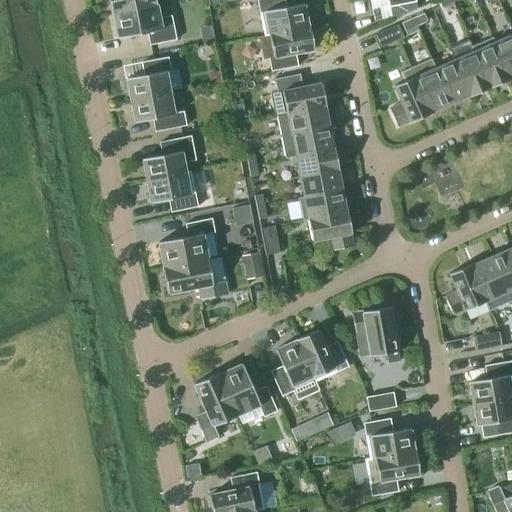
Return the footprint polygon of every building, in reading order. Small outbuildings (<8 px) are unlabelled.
[(108,0),(111,13),(112,13),(157,4),(155,0),(108,0)] [(257,0),(264,36),(269,35),(269,34),(308,26),(308,25),(303,3),(286,7),(284,0),(257,0)] [(387,0),(369,0),(374,21),(392,17),(392,19),(417,6),(416,1),(389,6),(387,0)] [(157,4),(112,13),(118,38),(147,32),(150,44),(176,39),(171,15),(159,18),(157,4)] [(416,25),(427,21),(424,13),(412,18),(416,25)] [(418,30),(416,25),(412,18),(401,23),(405,30),(406,35),(418,30)] [(373,35),(379,48),(403,37),(398,24),(373,35)] [(262,58),(268,57),(271,71),(297,65),(295,53),(314,49),(309,25),(308,25),(308,26),(269,34),(269,35),(264,36),(258,37),(262,58)] [(511,76),(511,33),(494,42),(510,77),(511,76)] [(494,42),(492,37),(471,46),(473,51),(474,51),(490,87),(510,78),(510,77),(494,42)] [(453,60),(469,95),(469,96),(490,87),(474,51),(473,51),(453,60)] [(171,71),(168,57),(141,62),(144,74),(126,78),(130,100),(170,92),(166,72),(171,71)] [(435,67),(431,58),(409,68),(413,77),(415,76),(431,112),(450,103),(434,68),(435,67)] [(469,95),(453,60),(435,67),(434,68),(450,103),(469,95)] [(209,73),(211,83),(221,81),(219,71),(209,73)] [(276,114),(281,113),(282,114),(324,106),(326,106),(321,83),(302,87),(299,74),(274,79),(277,91),(270,93),(274,114),(276,114)] [(409,121),(410,122),(431,113),(431,112),(415,76),(413,77),(394,86),(401,103),(389,108),(397,126),(409,121)] [(155,131),(186,125),(183,111),(174,113),(170,92),(130,100),(135,122),(152,118),(155,131)] [(329,126),(324,106),(282,114),(281,113),(276,114),(281,136),(329,126)] [(240,122),(232,123),(235,135),(243,134),(240,122)] [(285,158),(295,156),(295,154),(333,147),(329,126),(281,136),(285,158)] [(183,162),(195,159),(190,136),(159,142),(162,154),(142,158),(146,180),(190,171),(185,172),(183,162)] [(337,169),(338,169),(334,146),(333,147),(295,154),(295,156),(299,176),(337,169)] [(256,163),(253,151),(245,153),(248,165),(256,163)] [(248,165),(250,176),(258,175),(256,163),(248,165)] [(341,190),(337,169),(299,176),(303,197),(341,190)] [(151,202),(168,199),(171,211),(197,206),(190,171),(146,180),(151,202)] [(303,220),(308,219),(307,218),(345,210),(341,190),(303,197),(298,197),(303,220)] [(264,205),(262,194),(254,195),(256,207),(264,205)] [(250,202),(235,206),(240,223),(255,219),(250,202)] [(256,207),(258,219),(266,217),(264,205),(256,207)] [(351,233),(347,210),(345,210),(307,218),(308,219),(312,241),(331,237),(333,250),(353,246),(350,233),(351,233)] [(211,218),(185,223),(188,236),(158,242),(163,266),(207,258),(202,234),(214,232),(211,218)] [(274,225),(260,228),(265,255),(279,252),(274,225)] [(511,300),(511,253),(509,248),(490,257),(509,301),(511,300)] [(247,252),(250,277),(267,275),(264,250),(247,252)] [(489,310),(509,301),(490,257),(471,265),(486,300),(485,301),(489,310)] [(207,258),(163,266),(162,267),(167,293),(198,287),(200,299),(227,294),(224,280),(212,282),(207,258)] [(444,296),(452,314),(465,308),(465,310),(485,301),(486,300),(471,265),(470,264),(449,273),(457,290),(444,296)] [(390,306),(351,313),(355,332),(359,356),(370,354),(370,355),(386,352),(388,363),(399,360),(398,350),(390,306)] [(325,346),(318,329),(295,339),(296,340),(314,381),(348,366),(337,341),(325,346)] [(501,345),(499,331),(472,336),(475,350),(501,345)] [(314,381),(296,340),(275,349),(282,365),(270,371),(281,395),(314,381)] [(469,381),(473,403),(511,396),(511,395),(508,375),(511,374),(511,367),(511,360),(484,365),(486,378),(469,381)] [(254,391),(242,363),(219,373),(237,415),(259,405),(263,416),(276,410),(266,386),(254,391)] [(237,415),(219,373),(218,372),(194,383),(206,412),(195,417),(205,442),(218,436),(214,425),(237,415)] [(368,411),(395,406),(393,392),(366,397),(368,411)] [(511,396),(473,403),(476,425),(481,424),(483,437),(496,435),(511,431),(511,396)] [(301,418),(290,422),(296,437),(307,432),(301,418)] [(363,423),(369,458),(370,458),(414,450),(410,427),(392,430),(390,418),(363,423)] [(348,420),(336,425),(342,438),(354,433),(348,420)] [(272,461),(266,446),(253,451),(259,464),(272,461)] [(370,458),(369,458),(365,459),(371,495),(398,491),(396,478),(419,474),(415,450),(414,450),(370,458)] [(200,475),(198,464),(185,466),(187,477),(200,475)] [(263,508),(256,472),(230,477),(232,489),(209,494),(212,511),(244,511),(254,510),(263,508)] [(499,486),(486,492),(494,511),(506,511),(508,511),(511,511),(511,493),(504,497),(499,486)]
